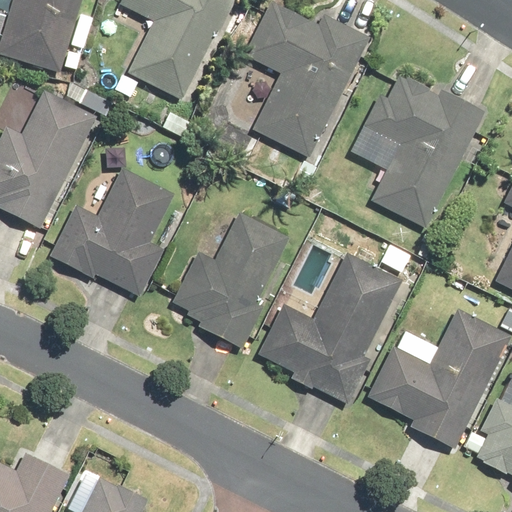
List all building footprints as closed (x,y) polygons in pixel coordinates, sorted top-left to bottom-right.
[(10,0),(0,36),(0,55),(59,73),(81,0),(10,0)] [(130,72),(179,96),(206,41),(210,43),(231,0),(121,0),(120,4),(156,21),(130,72)] [(277,74),(249,130),(310,160),(369,38),(324,16),(319,25),(270,2),(243,57),(277,74)] [(386,170),(370,200),(426,228),(485,112),(439,89),(437,94),(407,78),(405,81),(397,77),(387,99),(379,95),(350,152),(386,170)] [(5,126),(0,136),(0,209),(39,229),(96,117),(45,91),(23,135),(5,126)] [(75,206),(50,256),(93,277),(95,274),(140,297),(163,250),(150,243),(174,195),(122,169),(97,217),(75,206)] [(511,248),(496,281),(511,289),(511,185),(503,203),(511,207),(511,248)] [(198,327),(241,348),(261,308),(256,305),(289,238),(238,213),(214,262),(197,253),(172,303),(189,311),(187,315),(200,321),(198,327)] [(283,305),(258,353),(293,371),(290,378),(311,389),(312,387),(347,405),(369,362),(361,358),(399,282),(347,256),(315,321),(283,305)] [(511,308),(506,306),(495,328),(511,337),(511,336),(511,308)] [(392,344),(365,397),(413,420),(409,428),(454,450),(511,337),(456,310),(430,363),(392,344)] [(511,407),(496,400),(481,431),(487,435),(485,439),(478,455),(476,458),(483,461),(481,463),(505,475),(507,474),(511,475),(511,481),(511,484),(511,407)] [(470,432),(463,448),(478,455),(485,439),(470,432)] [(0,463),(0,511),(49,511),(67,476),(24,455),(16,472),(0,463)] [(97,478),(79,511),(140,511),(147,499),(117,484),(115,487),(97,478)]
